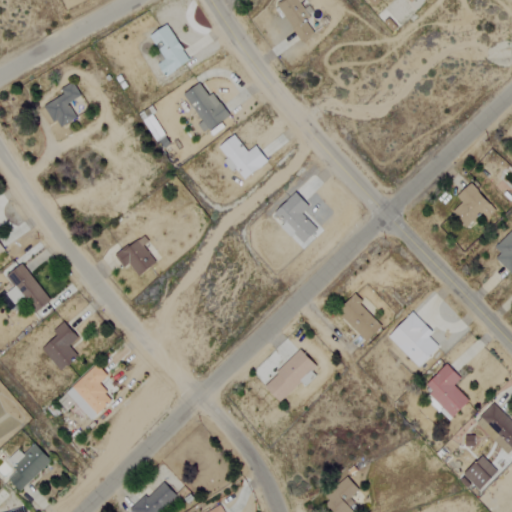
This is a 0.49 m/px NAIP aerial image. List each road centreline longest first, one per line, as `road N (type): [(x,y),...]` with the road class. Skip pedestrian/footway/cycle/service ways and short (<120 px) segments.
road 1 (residential): [(77,511),(511,84)]
road 2 (residential): [(511,345),(269,89),(207,0)]
road 3 (residential): [(0,152),(74,258),(247,449),(279,511)]
road 4 (residential): [(0,75),(130,0)]
